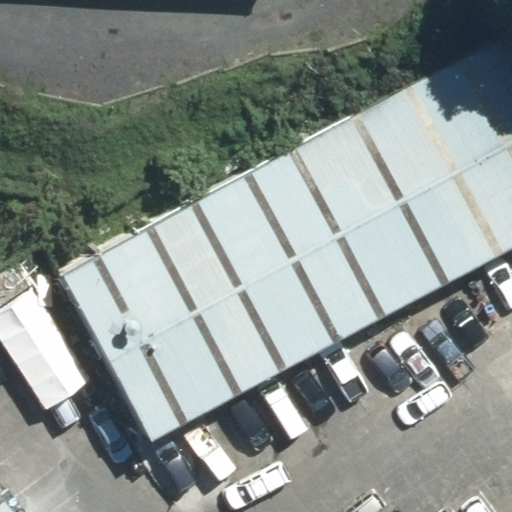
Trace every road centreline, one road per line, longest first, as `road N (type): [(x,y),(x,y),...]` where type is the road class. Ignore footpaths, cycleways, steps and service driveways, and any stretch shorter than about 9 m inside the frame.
road 1 (unknown): [(511,440),(359,511)]
road 2 (unknown): [(117,511),(0,410)]
